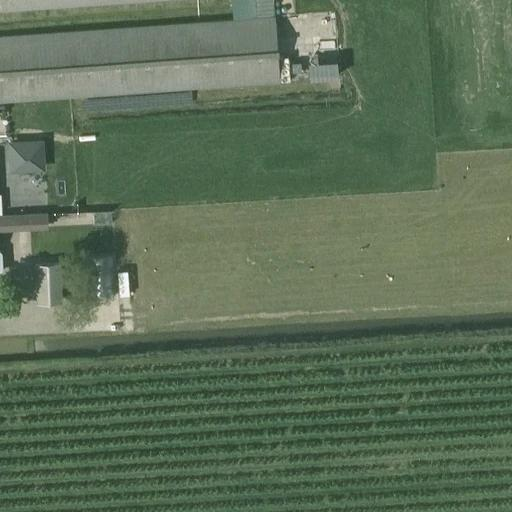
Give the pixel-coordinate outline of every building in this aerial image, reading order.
[(0,0),(0,11),(151,0),(0,0)] [(0,102),(280,82),(275,16),(0,35),(0,102)] [(40,143),(11,144),(12,169),(41,167),(40,143)] [(47,213),(31,214),(32,226),(48,225),(47,213)] [(88,294),(114,293),(113,255),(88,256),(88,294)] [(34,264),(36,303),(62,302),(60,262),(34,264)] [(131,269),(118,269),(119,295),(132,294),(131,269)]
